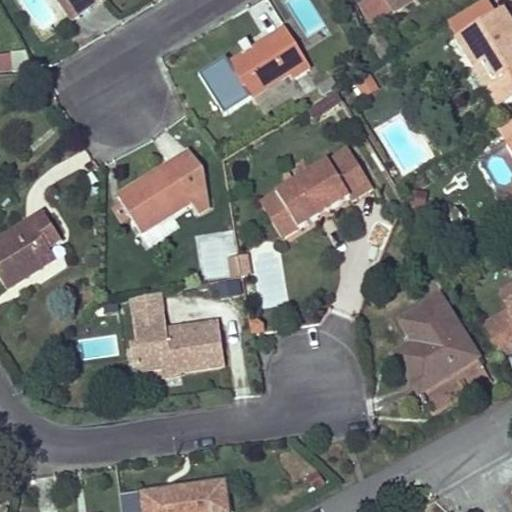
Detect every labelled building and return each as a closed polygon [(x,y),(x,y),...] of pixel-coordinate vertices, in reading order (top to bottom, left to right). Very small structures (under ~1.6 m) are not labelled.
[(58,0),(73,20),(102,0),(58,0)] [(419,0),(369,0),(361,5),(371,22),(383,21),(395,13),(397,14),(419,0)] [(485,0),(453,20),(464,38),(500,16),(490,0),(485,0)] [(458,42),(476,71),(482,68),(504,102),(511,97),(511,25),(504,13),(500,16),(464,38),(458,42)] [(285,32),(232,65),(252,98),(290,75),(294,81),(310,72),(285,32)] [(252,98),(232,65),(229,60),(203,75),(206,80),(226,114),(252,98)] [(8,61),(0,61),(0,72),(8,72),(8,61)] [(482,68),(476,71),(497,107),(504,102),(482,68)] [(371,79),(354,87),(361,100),(377,91),(371,79)] [(333,80),(320,88),(324,96),(338,87),(333,80)] [(345,104),(339,95),(308,114),(314,123),(345,104)] [(348,150),(277,193),(299,230),(317,219),(314,213),(325,207),(328,213),(349,199),(353,205),(374,192),(348,150)] [(119,198),(122,204),(133,220),(143,235),(190,204),(197,215),(210,207),(204,172),(190,153),(119,198)] [(429,190),(413,189),(412,207),(428,209),(429,190)] [(299,230),(277,193),(259,204),(282,241),(299,230)] [(133,220),(122,204),(113,210),(123,226),(133,220)] [(314,213),(317,219),(328,213),(325,207),(314,213)] [(51,265),(45,254),(51,251),(61,244),(45,218),(33,225),(32,222),(0,241),(0,274),(10,290),(51,265)] [(51,251),(45,254),(51,265),(57,261),(51,251)] [(248,256),(230,258),(233,280),(251,277),(248,256)] [(240,283),(220,285),(221,299),(242,297),(240,283)] [(511,355),(511,348),(511,347),(511,345),(511,283),(499,291),(510,310),(481,326),(497,354),(501,361),(511,355)] [(133,302),(135,318),(164,314),(162,297),(133,302)] [(414,346),(397,358),(420,395),(479,359),(441,299),(401,324),(414,346)] [(219,324),(167,331),(164,314),(135,318),(139,347),(133,348),(136,365),(144,373),(162,371),(163,379),(181,377),(181,374),(225,368),(219,324)] [(265,320),(250,322),(252,334),(267,333),(265,320)] [(318,472),(308,477),(316,492),(326,486),(318,472)] [(171,489),(140,493),(142,511),(228,511),(225,481),(171,489)] [(142,511),(140,493),(125,495),(127,511),(142,511)]
